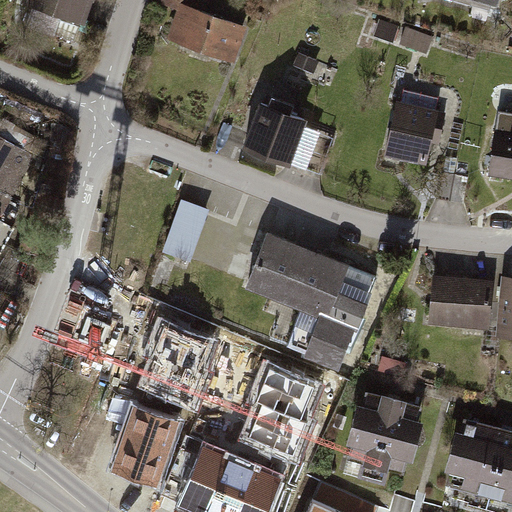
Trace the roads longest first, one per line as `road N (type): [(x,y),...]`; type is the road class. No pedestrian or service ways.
road 1 (residential): [(97,116),(373,224),(511,241)]
road 2 (residential): [(0,415),(75,230),(97,116)]
road 3 (residential): [(97,116),(131,0)]
